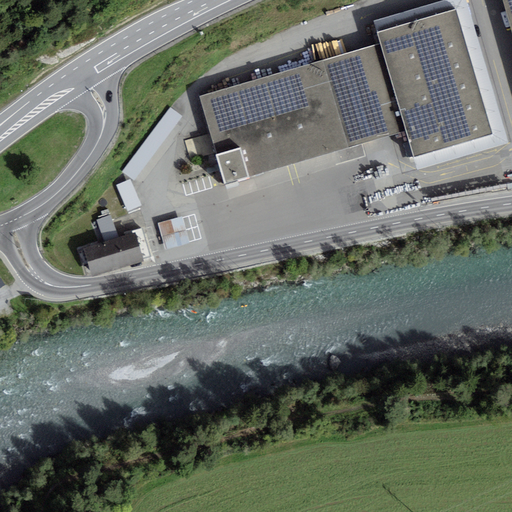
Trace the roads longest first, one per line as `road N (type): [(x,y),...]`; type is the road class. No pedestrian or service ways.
road 1 (residential): [(511,205),(84,285),(38,275),(11,222)]
road 2 (secondary): [(11,222),(58,192),(100,136),(104,109),(83,74)]
road 3 (primary): [(218,0),(83,74)]
